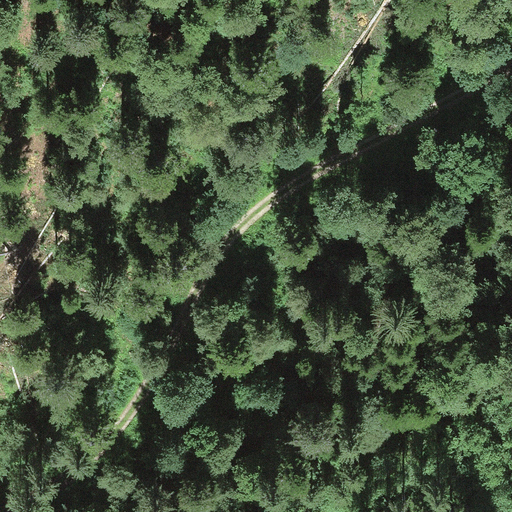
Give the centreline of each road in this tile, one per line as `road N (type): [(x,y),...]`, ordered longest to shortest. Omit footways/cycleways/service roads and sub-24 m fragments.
road 1 (track): [(0,510),(46,493),(119,424),(172,347),(209,266),(257,212),(511,68)]
road 2 (track): [(331,511),(413,455),(511,436)]
